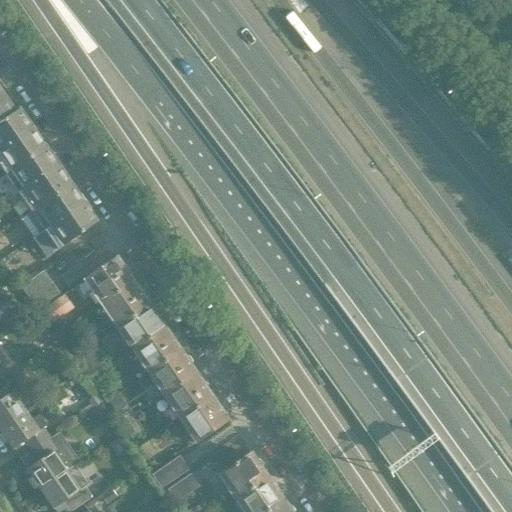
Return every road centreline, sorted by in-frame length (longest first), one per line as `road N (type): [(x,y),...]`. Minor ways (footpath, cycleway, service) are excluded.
road 1 (motorway): [(79,0),(466,511)]
road 2 (motorway): [(135,0),(511,505)]
road 3 (motorway): [(46,0),(391,511)]
road 4 (residential): [(325,511),(0,32)]
road 5 (motorway): [(511,417),(198,0)]
road 6 (motorway): [(511,302),(276,0)]
road 7 (motorway): [(511,228),(314,0)]
